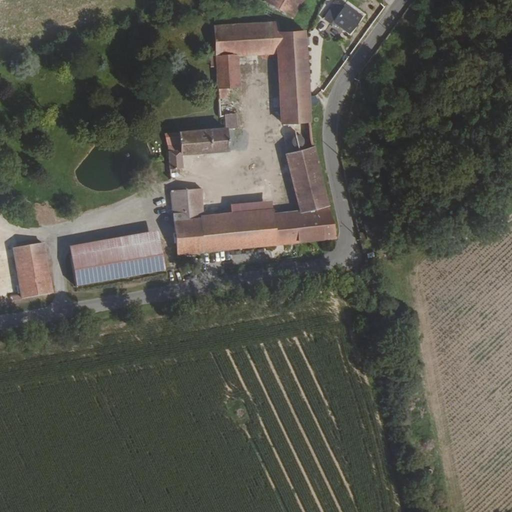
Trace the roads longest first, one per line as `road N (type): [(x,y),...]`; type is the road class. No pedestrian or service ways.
road 1 (tertiary): [(0,325),(318,268),(340,254),(348,238),(329,150),(334,103),(404,0)]
road 2 (track): [(511,217),(431,249),(363,263),(340,254)]
